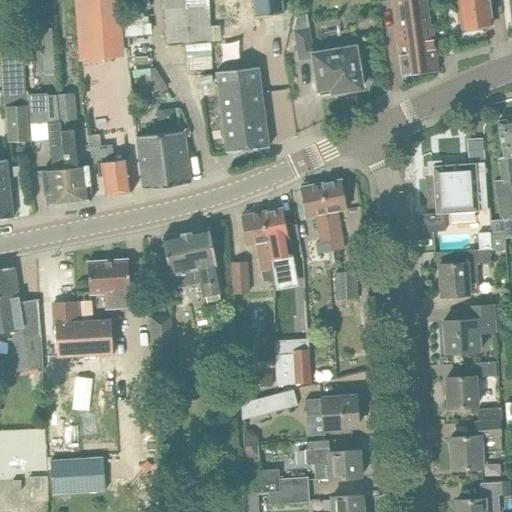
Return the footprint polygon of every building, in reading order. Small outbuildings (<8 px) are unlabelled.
[(106,0),(74,0),(79,60),(111,58),(106,0)] [(210,42),(206,0),(163,0),(167,45),(210,42)] [(280,0),(252,0),(254,15),(282,12),(280,0)] [(429,23),(425,0),(394,0),(398,28),(396,28),(399,56),(402,76),(438,71),(435,51),(431,23),(429,23)] [(459,0),(461,8),(463,28),(491,25),(490,16),(491,16),(489,2),(492,1),(491,0),(459,0)] [(311,48),(308,28),(306,14),(297,15),(294,30),(299,60),(313,57),(320,94),(362,88),(358,68),(355,46),(337,49),(336,44),(311,48)] [(50,29),(40,29),(42,69),(53,69),(50,29)] [(24,50),(0,52),(4,108),(8,108),(8,113),(10,140),(30,139),(29,124),(28,112),(28,106),(27,93),(24,50)] [(113,60),(83,65),(86,84),(116,78),(113,60)] [(217,72),(226,152),(269,147),(258,67),(217,72)] [(41,92),(27,93),(28,106),(28,112),(29,124),(43,123),(41,92)] [(72,92),(57,93),(60,121),(75,120),(72,92)] [(174,108),(160,109),(161,124),(176,123),(174,108)] [(511,118),(498,121),(504,156),(498,157),(501,180),(494,181),(501,219),(511,217),(511,118)] [(69,202),(60,121),(58,121),(47,123),(53,170),(42,171),(46,205),(69,202)] [(92,199),(90,180),(88,165),(78,167),(73,129),(61,131),(60,121),(69,202),(92,199)] [(136,136),(140,168),(143,188),(190,182),(184,130),(136,136)] [(112,144),(102,146),(90,147),(92,164),(97,163),(98,176),(102,176),(105,195),(132,192),(128,159),(115,161),(112,144)] [(0,218),(13,217),(6,159),(0,159),(0,218)] [(435,214),(421,214),(422,232),(445,231),(444,213),(455,213),(480,211),(480,209),(487,208),(487,200),(485,180),(477,180),(476,163),(432,166),(435,214)] [(341,179),(320,183),(331,240),(342,238),(337,211),(347,209),(341,179)] [(331,240),(320,183),(300,187),(303,206),(306,217),(316,215),(321,242),(331,240)] [(283,207),(262,211),(275,278),(276,284),(295,280),(290,254),(288,255),(285,238),(288,237),(283,207)] [(275,278),(262,211),(241,215),(246,244),(256,243),(262,271),(263,270),(264,280),(275,278)] [(511,222),(498,224),(490,224),(491,235),(502,234),(503,239),(509,238),(508,233),(511,232),(511,222)] [(222,292),(213,246),(209,227),(162,237),(167,256),(170,276),(171,276),(173,286),(192,282),(192,284),(200,282),(202,296),(222,292)] [(502,234),(491,235),(492,249),(504,248),(503,239),(502,234)] [(320,242),(315,243),(317,253),(333,250),(331,240),(321,242),(320,242)] [(481,291),(479,275),(479,263),(491,262),(490,248),(458,251),(459,262),(439,264),(441,296),(471,294),(471,292),(481,291)] [(130,292),(129,279),(128,259),(87,262),(89,282),(90,293),(106,293),(106,304),(126,303),(126,292),(130,292)] [(233,293),(249,293),(248,263),(231,263),(233,293)] [(41,355),(39,299),(19,302),(14,266),(0,268),(0,334),(14,333),(14,338),(8,338),(11,360),(20,359),(22,370),(42,367),(41,355)] [(336,298),(337,298),(357,297),(356,272),(335,273),(336,298)] [(77,301),(53,303),(54,325),(55,324),(57,355),(113,352),(111,319),(78,321),(77,301)] [(493,305),(489,305),(469,306),(470,319),(443,321),(445,353),(477,351),(475,333),(495,331),(493,305)] [(171,335),(150,336),(152,374),(173,373),(171,335)] [(274,338),(276,384),(294,383),(292,351),(309,350),(308,336),(274,338)] [(495,361),(479,362),(459,363),(460,376),(446,377),(448,407),(468,406),(476,405),(474,377),(496,376),(495,361)] [(244,403),(247,417),(297,404),(293,390),(244,403)] [(77,453),(129,453),(128,391),(61,392),(61,422),(76,422),(77,453)] [(324,428),(338,427),(358,426),(356,396),(306,399),(307,414),(323,413),(324,428)] [(477,422),(499,420),(498,407),(476,409),(477,422)] [(499,420),(477,422),(474,422),(475,435),(450,437),(452,469),(482,467),(481,453),(502,452),(499,420)] [(307,441),(307,448),(328,446),(327,440),(307,441)] [(330,479),(341,478),(361,477),(359,450),(328,452),(328,446),(307,448),(305,448),(306,463),(329,462),(330,479)] [(103,456),(50,460),(52,494),(105,491),(103,456)] [(281,490),(310,488),(309,476),(279,478),(279,467),(258,469),(245,470),(247,492),(257,492),(281,490)] [(481,499),(455,500),(456,511),(499,511),(499,495),(504,494),(511,493),(511,480),(503,482),(500,482),(480,483),(481,499)] [(310,502),(310,488),(281,490),(282,504),(310,502)] [(312,511),(363,511),(362,495),(342,496),(331,496),(332,510),(313,511),(312,511)]
